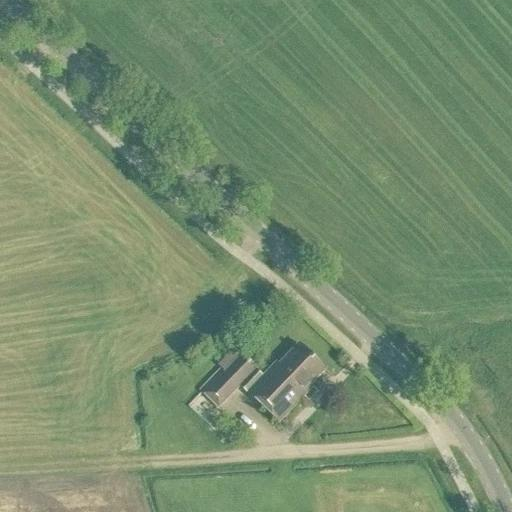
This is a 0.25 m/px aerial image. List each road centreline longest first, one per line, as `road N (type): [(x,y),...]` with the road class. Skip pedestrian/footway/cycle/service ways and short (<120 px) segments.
road 1 (tertiary): [(505,511),(478,455),(436,399),(5,0)]
road 2 (track): [(438,441),(0,471)]
